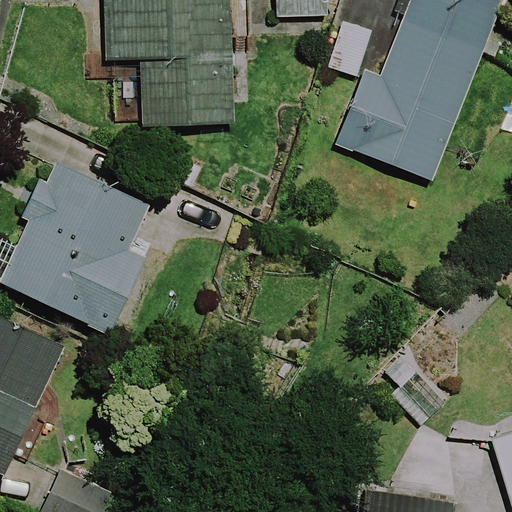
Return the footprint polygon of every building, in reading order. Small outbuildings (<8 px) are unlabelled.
[(228,127),(224,0),(100,0),(102,64),(136,63),(138,129),(228,127)] [(270,0),(271,22),(327,22),(326,0),(270,0)] [(499,0),(408,0),(377,81),(363,75),(337,142),(352,148),(348,157),(428,187),(499,0)] [(367,34),(336,24),(322,70),(353,80),(367,34)] [(121,256),(144,205),(47,163),(0,270),(0,289),(108,337),(140,264),(121,256)] [(261,186),(212,164),(198,196),(246,218),(261,186)] [(505,241),(477,271),(507,299),(511,293),(511,246),(511,247),(505,241)] [(0,472),(60,353),(0,322),(0,472)] [(439,399),(399,374),(380,404),(420,429),(439,399)] [(511,511),(511,435),(488,443),(509,511),(511,511)] [(99,511),(107,495),(58,473),(40,511),(99,511)] [(447,511),(448,505),(362,497),(360,511),(447,511)]
